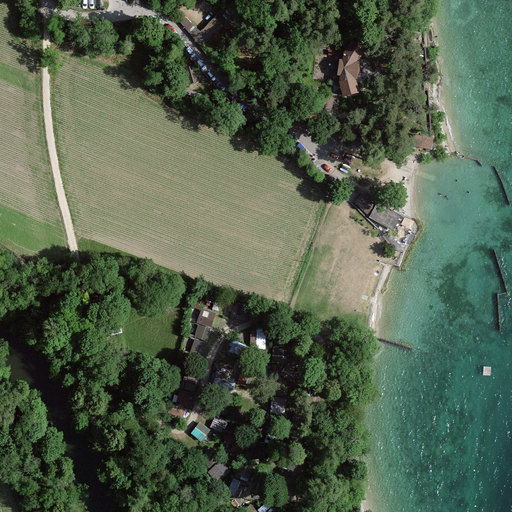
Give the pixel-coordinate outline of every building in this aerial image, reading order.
[(229,15),(222,9),(210,23),(217,29),(229,15)] [(209,37),(202,30),(200,33),(184,17),(180,21),(201,46),(209,37)] [(366,52),(351,42),(343,56),(342,62),(339,62),(337,78),(340,78),(339,84),(343,100),(359,95),(356,81),(357,81),(360,64),(359,63),(366,52)] [(196,80),(192,66),(180,70),(182,78),(188,76),(190,82),(196,80)] [(305,111),(291,107),(288,116),(303,120),(305,111)] [(377,205),(365,193),(355,202),(371,217),(370,217),(384,225),(391,211),(378,204),(377,205)] [(201,309),(199,323),(215,325),(217,311),(201,309)] [(199,324),(197,336),(210,339),(212,326),(199,324)] [(267,331),(252,330),(252,347),(267,348),(267,331)] [(173,403),(171,414),(185,417),(187,406),(173,403)] [(201,421),(192,432),(203,440),(212,429),(201,421)] [(219,481),(231,469),(222,459),(209,471),(219,481)]
